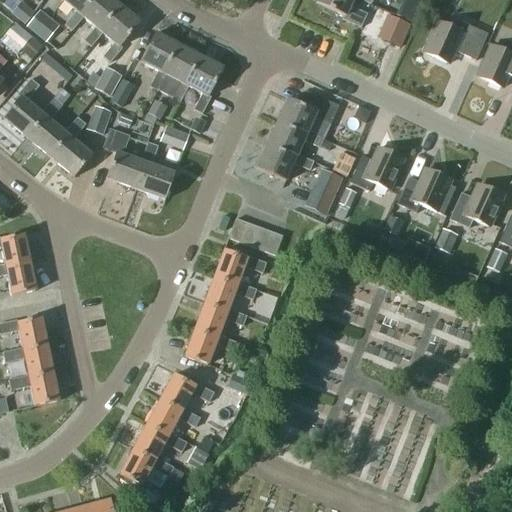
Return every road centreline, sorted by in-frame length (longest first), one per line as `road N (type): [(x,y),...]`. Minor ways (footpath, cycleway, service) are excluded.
road 1 (residential): [(511,158),(268,50)]
road 2 (residential): [(181,257),(268,50)]
road 3 (residential): [(96,410),(50,210)]
road 4 (residential): [(96,410),(152,324),(181,257)]
road 5 (residential): [(181,257),(50,210)]
road 6 (residential): [(0,477),(46,461),(96,410)]
